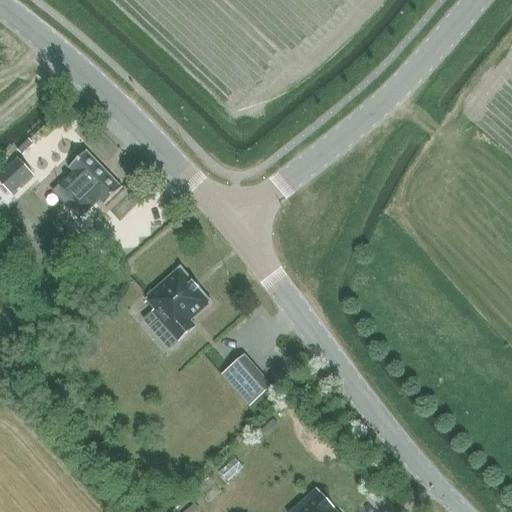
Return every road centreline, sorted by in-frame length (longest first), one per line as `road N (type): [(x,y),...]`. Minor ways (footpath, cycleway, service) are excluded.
road 1 (tertiary): [(464,511),(373,415),(233,228)]
road 2 (tertiary): [(233,228),(399,90),(476,0)]
road 3 (tertiary): [(233,228),(126,110),(0,6)]
